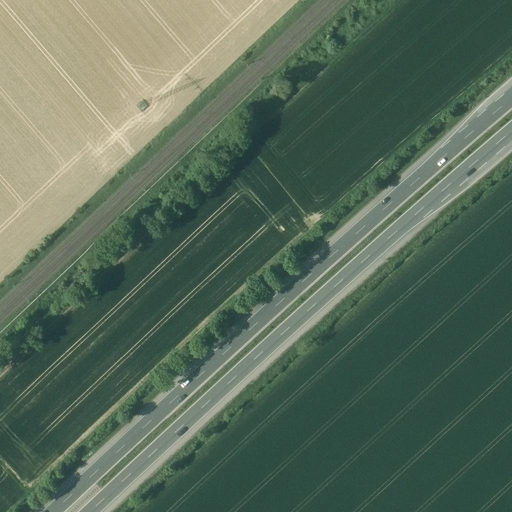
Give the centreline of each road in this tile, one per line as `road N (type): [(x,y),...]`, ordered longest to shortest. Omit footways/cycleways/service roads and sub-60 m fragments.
road 1 (motorway): [(511,99),(50,511)]
road 2 (motorway): [(85,511),(511,132)]
road 3 (track): [(0,371),(383,0)]
